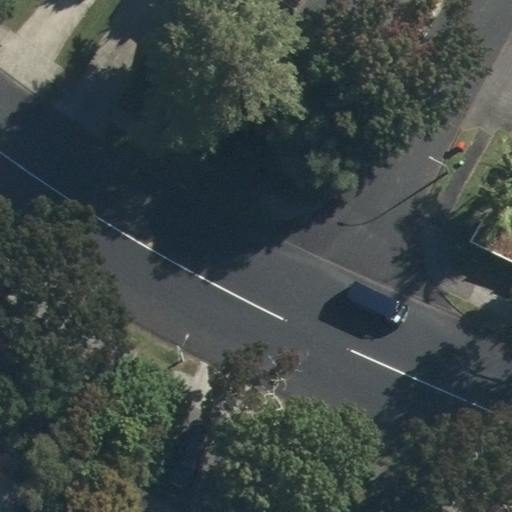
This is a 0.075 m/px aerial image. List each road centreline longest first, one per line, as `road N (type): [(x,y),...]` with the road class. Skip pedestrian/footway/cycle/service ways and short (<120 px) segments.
road 1 (residential): [(309,336),(503,0)]
road 2 (residential): [(309,336),(155,254),(0,157)]
road 3 (residential): [(511,424),(309,336)]
